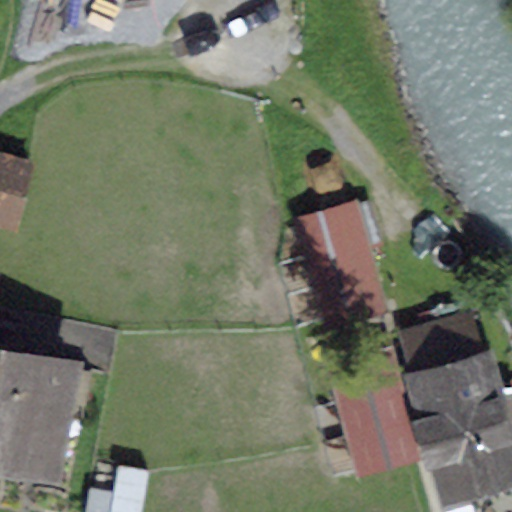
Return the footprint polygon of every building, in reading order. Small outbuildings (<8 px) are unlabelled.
[(31,168),(0,160),(0,231),(14,235),(31,168)] [(324,337),(390,321),(362,206),(295,222),(324,337)] [(0,349),(0,476),(50,486),(74,364),(0,349)] [(511,443),(486,352),(403,376),(434,481),(511,458),(511,443)] [(138,511),(145,478),(114,473),(107,511),(138,511)]
